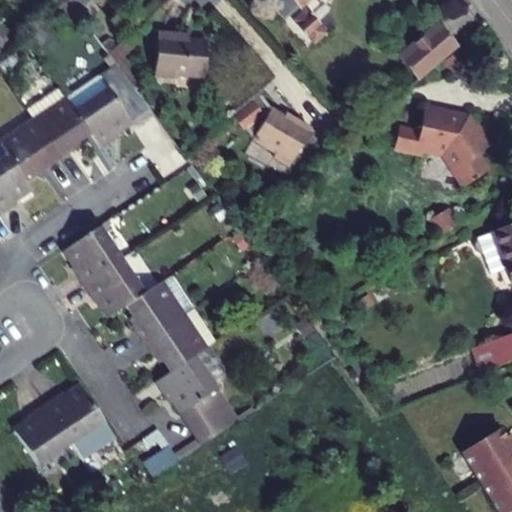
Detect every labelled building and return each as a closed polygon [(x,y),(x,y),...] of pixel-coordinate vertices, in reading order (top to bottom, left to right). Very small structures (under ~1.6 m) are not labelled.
[(63,0),(73,10),(84,0),(63,0)] [(260,0),(278,20),(285,13),(310,42),(324,31),(299,2),(301,0),(260,0)] [(452,31),(469,18),(459,5),(442,19),(452,31)] [(401,61),(383,76),(401,97),(459,50),(438,24),(398,58),(401,61)] [(185,29),(165,27),(160,73),(180,75),(181,70),(208,73),(212,36),(184,33),(185,29)] [(138,40),(129,31),(114,45),(123,54),(138,40)] [(324,31),(310,42),(316,49),(330,37),(324,31)] [(463,50),(443,66),(458,84),(477,67),(463,50)] [(107,92),(75,114),(89,134),(101,152),(115,141),(112,137),(129,126),(133,132),(154,118),(117,64),(97,77),(107,92)] [(351,67),(341,76),(344,80),(355,71),(351,67)] [(97,77),(65,99),(75,114),(107,92),(97,77)] [(234,110),(253,136),(278,149),(276,153),(292,161),(313,120),(299,112),(295,118),(270,105),(259,93),(234,110)] [(65,99),(30,122),(57,162),(73,152),(69,147),(89,134),(75,114),(65,99)] [(455,115),(428,109),(420,147),(426,154),(446,158),(464,187),(470,189),(486,179),(488,176),(479,161),(494,150),(480,128),(474,131),(469,122),(458,119),(458,117),(455,115)] [(0,142),(0,146),(7,157),(22,179),(37,169),(41,174),(57,162),(30,122),(0,142)] [(7,157),(0,161),(0,218),(15,209),(12,204),(31,192),(22,179),(7,157)] [(434,226),(443,240),(460,229),(450,215),(446,213),(434,221),(434,226)] [(110,225),(74,248),(85,265),(78,269),(90,286),(132,259),(110,225)] [(511,227),(493,235),(511,283),(511,227)] [(154,293),(132,259),(90,286),(100,302),(107,298),(119,316),(136,305),(154,293)] [(172,281),(154,293),(136,305),(146,321),(140,325),(152,342),(194,314),(172,281)] [(216,349),(194,314),(152,342),(162,358),(168,354),(180,372),(206,356),(216,349)] [(511,339),(492,347),(500,367),(511,362),(511,339)] [(247,418),(206,356),(180,372),(165,382),(175,398),(180,395),(211,442),(247,418)] [(66,392),(52,402),(79,443),(111,422),(88,386),(70,398),(66,392)] [(36,420),(22,429),(45,465),(79,443),(52,402),(33,414),(36,420)] [(502,428),(465,452),(503,511),(511,511),(511,435),(511,434),(508,436),(502,428)]
